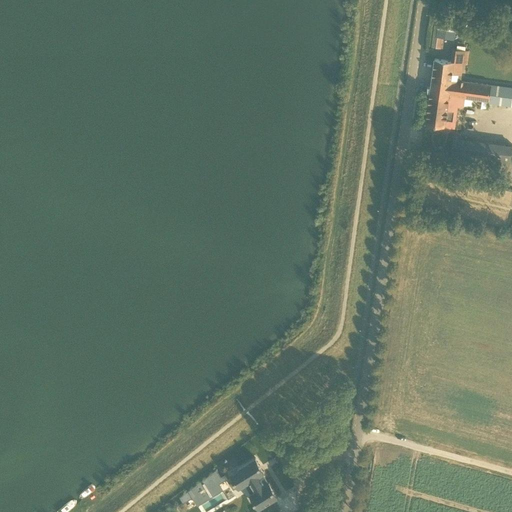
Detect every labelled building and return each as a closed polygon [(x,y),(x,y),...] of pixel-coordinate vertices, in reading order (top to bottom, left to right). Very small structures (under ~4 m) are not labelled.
[(457,23),(439,20),(437,37),(455,39),(457,23)] [(465,98),(489,102),(491,84),(461,80),(464,62),(435,58),(430,95),(465,100),(465,98)] [(511,86),(491,84),(489,102),(489,103),(511,106),(511,86)] [(465,100),(430,95),(426,124),(452,128),(455,128),(458,106),(464,107),(465,100)] [(511,145),(456,138),(453,158),(511,166),(511,145)] [(280,497),(279,495),(257,455),(233,469),(242,485),(246,482),(252,491),(250,492),(261,511),(280,511),(276,503),(275,504),(273,501),(280,497)] [(177,511),(198,511),(190,499),(180,505),(182,509),(177,511)]
